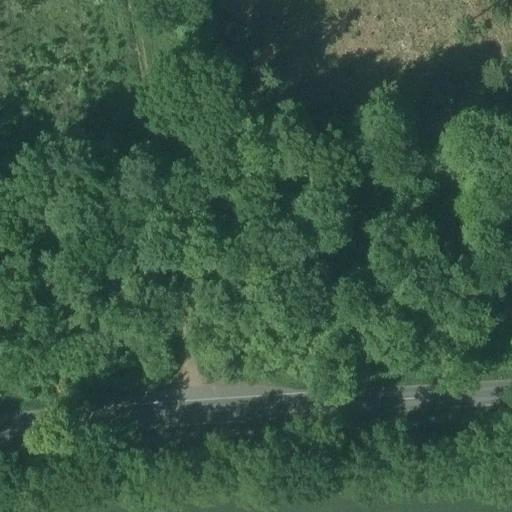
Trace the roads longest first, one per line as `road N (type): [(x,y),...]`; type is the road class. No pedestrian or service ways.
road 1 (track): [(511,464),(0,497)]
road 2 (secondary): [(0,425),(511,392)]
road 3 (track): [(132,0),(158,105),(191,414)]
